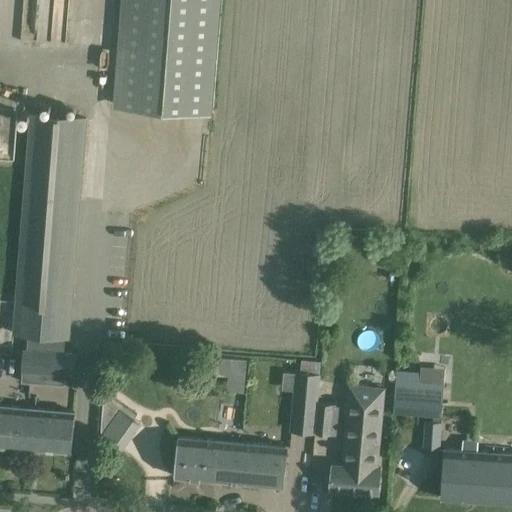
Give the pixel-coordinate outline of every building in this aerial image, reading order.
[(125,0),(119,105),(220,111),(226,0),(125,0)] [(38,40),(52,41),(54,7),(41,6),(38,40)] [(75,31),(70,31),(70,47),(90,48),(91,22),(75,21),(75,31)] [(70,338),(88,117),(31,112),(13,334),(70,338)] [(23,348),(21,372),(75,376),(76,352),(23,348)] [(395,370),(392,413),(433,416),(433,421),(425,420),(423,447),(439,448),(444,381),(420,380),(421,372),(395,370)] [(320,373),(295,371),(293,390),(289,431),(315,433),(320,373)] [(330,489),(378,494),(381,468),(377,468),(384,388),(350,385),(343,464),(332,463),(330,489)] [(115,414),(129,424),(137,413),(104,390),(102,434),(115,414)] [(338,403),(318,402),(315,431),(331,433),(332,418),(336,418),(338,403)] [(0,444),(26,447),(32,448),(35,408),(34,407),(34,404),(29,403),(29,407),(0,404),(0,444)] [(35,408),(32,448),(71,451),(75,411),(35,408)] [(283,485),(285,466),(287,446),(179,436),(175,476),(283,485)] [(511,452),(445,448),(442,497),(511,502),(511,452)]
